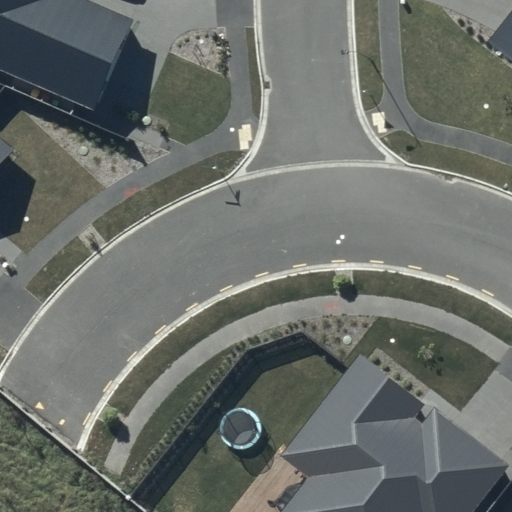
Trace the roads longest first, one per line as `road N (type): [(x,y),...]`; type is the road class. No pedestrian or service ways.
road 1 (residential): [(34,417),(99,316),(142,278),(204,242),(322,214)]
road 2 (residential): [(302,0),(322,214)]
road 3 (residential): [(322,214),(443,233),(511,260)]
